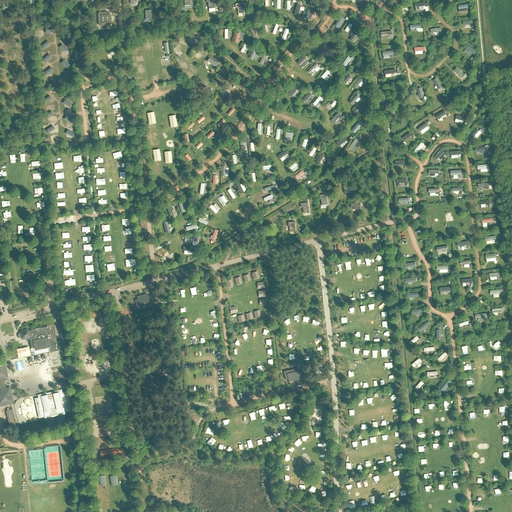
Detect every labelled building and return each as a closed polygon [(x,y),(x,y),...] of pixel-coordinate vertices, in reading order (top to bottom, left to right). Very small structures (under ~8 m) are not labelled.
[(215,8),(214,3),(216,3),(215,0),(205,0),(206,3),(208,3),(209,9),(215,8)] [(236,8),(237,7),(238,14),(244,13),(244,8),(245,8),(244,3),(236,4),(236,7),(236,8)] [(106,12),(99,13),(98,14),(98,26),(99,27),(107,26),(107,25),(110,24),(110,23),(111,22),(111,16),(110,15),(110,14),(106,14),(106,12)] [(336,32),(339,34),(344,27),(341,24),(336,32)] [(276,29),(271,39),(276,41),(280,31),(276,29)] [(344,42),(351,36),(348,33),(342,39),(344,42)] [(446,75),(454,80),(456,75),(449,71),(446,75)] [(338,86),(343,78),(339,75),(333,84),(338,86)] [(346,106),(351,98),(347,95),(342,103),(346,106)] [(307,107),(313,98),(310,96),(304,105),(307,107)] [(343,111),(345,115),(353,111),(351,107),(343,111)] [(345,134),(354,128),(351,123),(342,129),(345,134)] [(410,154),(417,148),(414,145),(407,151),(410,154)] [(304,147),(299,155),(302,157),(308,149),(304,147)] [(278,152),(271,159),(274,161),(281,155),(278,152)] [(447,197),(450,197),(450,194),(453,194),(453,192),(455,192),(455,189),(444,190),(444,194),(447,193),(447,197)] [(324,195),(319,195),(320,199),(321,199),(321,205),(327,205),(327,197),(324,198),(324,195)] [(199,206),(206,213),(209,210),(204,205),(202,203),(199,206)] [(308,203),(300,203),(301,207),(302,207),(303,213),(309,213),(308,203)] [(62,256),(61,250),(56,251),(56,248),(54,248),(55,257),(62,256)] [(135,300),(137,309),(152,304),(150,296),(148,297),(147,294),(136,297),(137,300),(135,300)] [(418,323),(410,330),(413,333),(421,326),(418,323)] [(19,334),(18,335),(18,337),(20,338),(21,338),(24,340),(29,339),(29,338),(31,348),(30,349),(31,354),(34,355),(39,354),(41,352),(43,353),(48,352),(50,350),(53,351),(58,350),(56,342),(57,342),(55,332),(53,325),(52,324),(47,325),(46,327),(40,328),(39,328),(36,329),(35,329),(30,331),(29,331),(27,330),(22,331),(20,334),(19,334)] [(400,343),(403,346),(411,341),(409,337),(400,343)] [(403,365),(405,368),(414,362),(412,359),(403,365)] [(6,377),(7,375),(5,363),(2,361),(0,361),(0,406),(11,404),(13,401),(12,398),(11,397),(12,395),(11,390),(8,388),(6,388),(3,378),(6,377)] [(289,370),(289,369),(284,371),(284,372),(283,372),(285,380),(288,380),(289,382),(299,380),(298,377),(301,376),(299,367),(293,368),(294,369),(289,370)] [(406,389),(409,392),(416,384),(413,382),(406,389)] [(433,391),(436,393),(442,385),(439,382),(433,391)] [(57,415),(64,414),(63,412),(70,410),(66,392),(61,393),(61,391),(38,396),(39,398),(35,399),(39,417),(45,416),(45,418),(52,416),(51,414),(57,413),(57,415)] [(5,410),(9,429),(16,428),(12,409),(5,410)] [(105,475),(98,477),(99,484),(107,482),(105,475)] [(117,476),(110,477),(111,484),(118,483),(117,476)]
